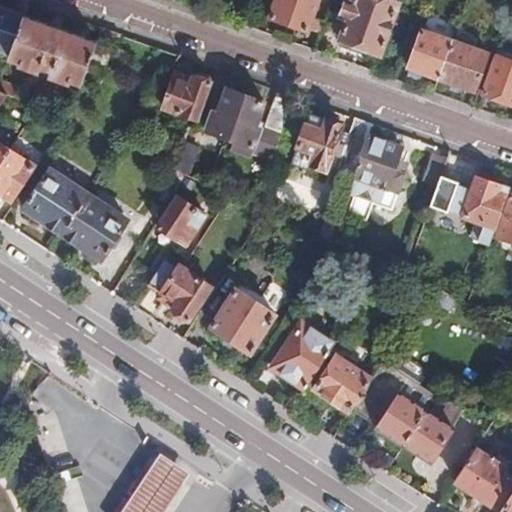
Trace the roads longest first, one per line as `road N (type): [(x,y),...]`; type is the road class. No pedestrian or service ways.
road 1 (residential): [(109,0),(511,146)]
road 2 (secondary): [(0,279),(354,511)]
